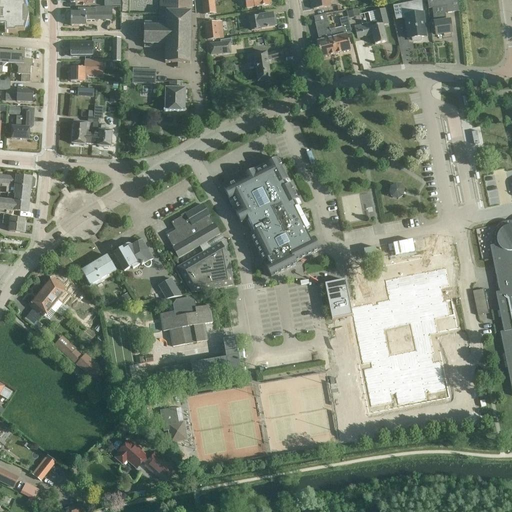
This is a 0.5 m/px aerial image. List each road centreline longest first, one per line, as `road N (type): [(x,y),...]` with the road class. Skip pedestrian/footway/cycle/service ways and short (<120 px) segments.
road 1 (residential): [(464,370),(474,410),(350,432),(333,345),(259,358),(244,262),(194,153)]
road 2 (residential): [(276,109),(333,244),(342,249),(452,224)]
road 3 (unknown): [(52,43),(70,34),(123,35),(137,60),(192,84),(207,146)]
road 4 (residential): [(464,370),(477,349),(464,299),(460,223)]
road 5 (residential): [(47,164),(52,43)]
